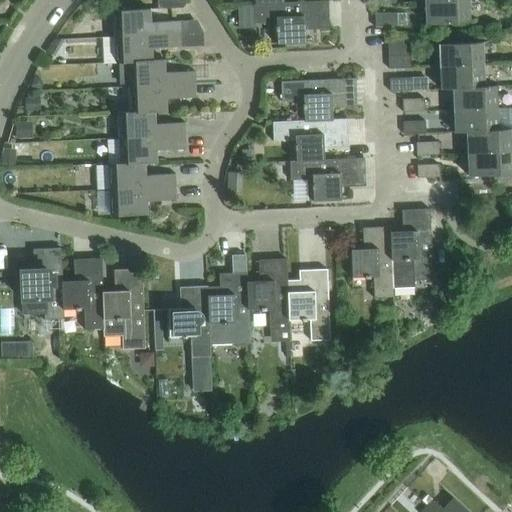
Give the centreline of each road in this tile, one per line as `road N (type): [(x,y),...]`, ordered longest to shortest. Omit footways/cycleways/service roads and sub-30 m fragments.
road 1 (residential): [(217,224),(184,255),(0,209)]
road 2 (residential): [(391,186),(375,213),(217,224)]
road 3 (residential): [(217,224),(214,166),(247,113),(244,69)]
road 4 (residential): [(371,56),(391,186)]
road 5 (residential): [(244,69),(371,56)]
